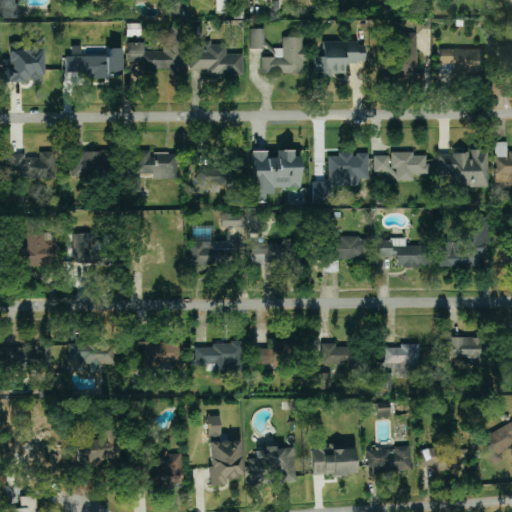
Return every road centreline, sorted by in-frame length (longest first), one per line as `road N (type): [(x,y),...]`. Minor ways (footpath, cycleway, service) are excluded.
road 1 (residential): [(511,303),(0,307)]
road 2 (residential): [(511,114),(0,117)]
road 3 (residential): [(354,511),(84,510),(74,485)]
